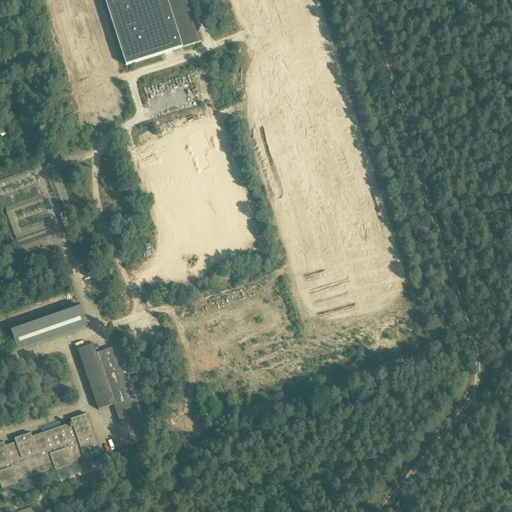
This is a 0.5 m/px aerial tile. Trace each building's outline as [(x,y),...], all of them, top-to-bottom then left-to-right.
[(201,42),(190,8),(187,0),(104,0),(126,66),(201,42)] [(32,169),(0,179),(0,199),(0,200),(2,199),(23,259),(60,245),(32,169)] [(49,178),(48,179),(60,213),(72,209),(57,169),(51,171),(52,173),(50,174),(51,176),(49,176),(49,178)] [(60,214),(67,234),(79,230),(72,210),(60,214)] [(99,275),(94,260),(80,265),(85,280),(99,275)] [(17,343),(84,320),(78,304),(13,327),(17,343)] [(144,414),(120,345),(97,353),(94,344),(78,350),(99,410),(114,405),(120,422),(144,414)] [(4,442),(0,443),(0,482),(2,489),(19,483),(18,481),(55,468),(55,470),(72,465),(71,462),(84,458),(85,460),(101,455),(87,414),(71,420),(72,423),(43,433),(45,439),(34,442),(31,433),(14,439),(16,442),(5,446),(4,442)] [(144,446),(137,448),(140,455),(147,453),(144,446)]
